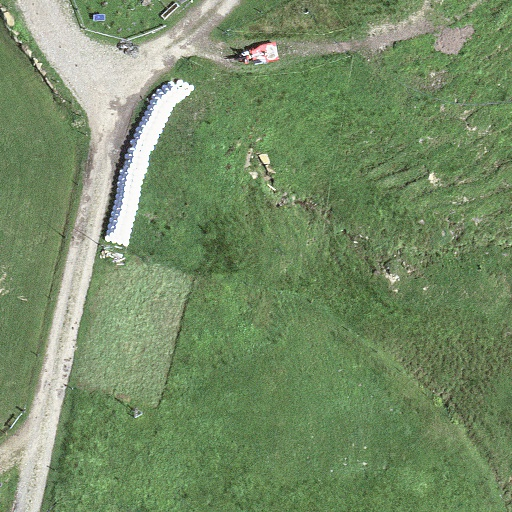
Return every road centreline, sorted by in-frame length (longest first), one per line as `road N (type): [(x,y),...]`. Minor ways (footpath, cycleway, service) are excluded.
road 1 (track): [(38,0),(111,120),(28,511)]
road 2 (track): [(111,120),(139,78),(217,0)]
